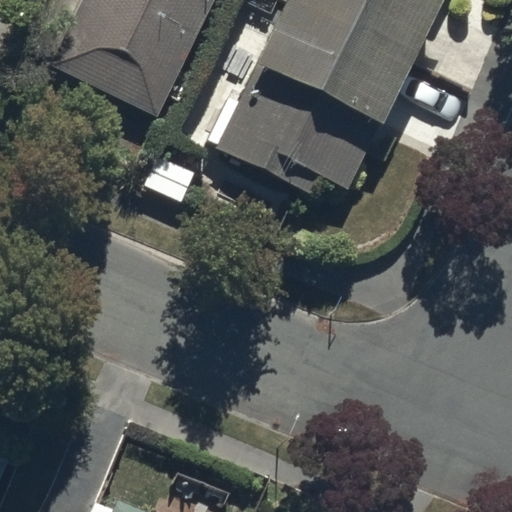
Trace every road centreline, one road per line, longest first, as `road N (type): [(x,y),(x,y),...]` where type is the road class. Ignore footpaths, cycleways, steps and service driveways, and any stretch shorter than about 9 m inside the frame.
road 1 (residential): [(0,242),(450,429)]
road 2 (residential): [(511,279),(450,429)]
